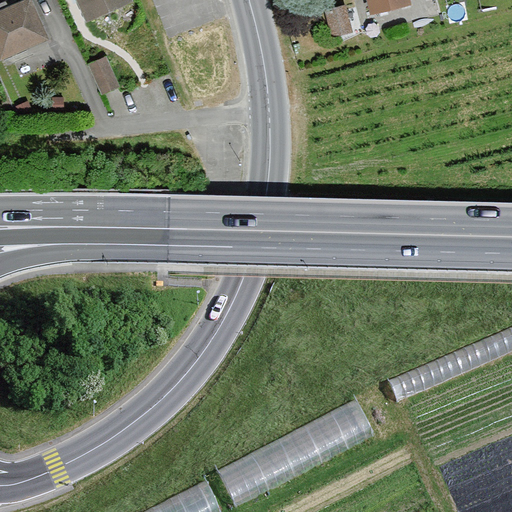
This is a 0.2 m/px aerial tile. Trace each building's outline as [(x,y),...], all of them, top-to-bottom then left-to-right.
[(45,36),(29,0),(27,0),(17,4),(17,3),(15,4),(13,0),(6,0),(0,3),(0,51),(2,55),(3,55),(2,52),(23,43),(24,45),(45,36)] [(79,0),(87,16),(86,17),(87,19),(89,18),(89,17),(126,0),(127,0),(128,0),(79,0)] [(370,0),(373,11),(369,12),(370,18),(388,14),(386,8),(407,2),(406,0),(370,0)] [(344,6),(326,11),(332,30),(338,34),(350,31),(347,19),(347,18),(344,6)] [(118,85),(105,58),(90,64),(102,92),(118,85)] [(235,496),(376,432),(361,400),(220,464),(235,496)] [(221,511),(213,485),(132,510),(132,511),(221,511)]
